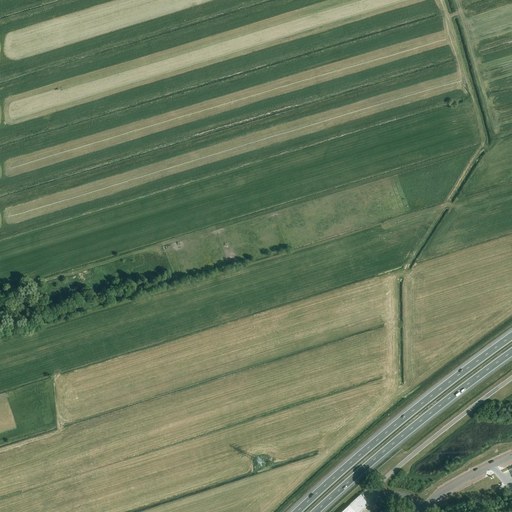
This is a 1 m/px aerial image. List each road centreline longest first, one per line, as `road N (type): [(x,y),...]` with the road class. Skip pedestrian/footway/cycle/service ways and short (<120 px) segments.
road 1 (motorway): [(511,336),(297,511)]
road 2 (motorway): [(316,511),(511,352)]
